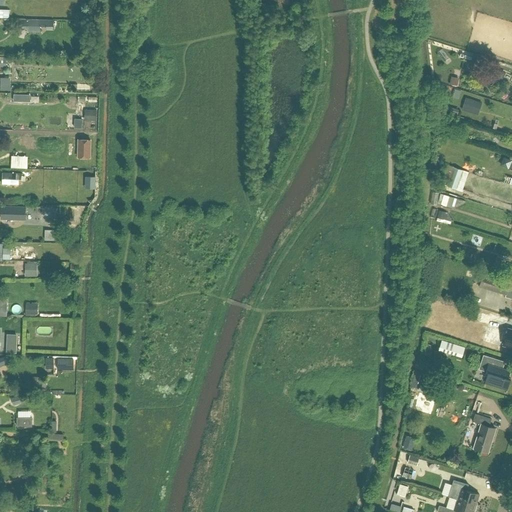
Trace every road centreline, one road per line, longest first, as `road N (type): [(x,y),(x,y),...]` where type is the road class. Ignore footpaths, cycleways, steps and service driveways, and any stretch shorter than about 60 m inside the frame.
road 1 (track): [(79,511),(95,219),(108,189),(111,0)]
road 2 (track): [(107,511),(134,193),(137,53)]
